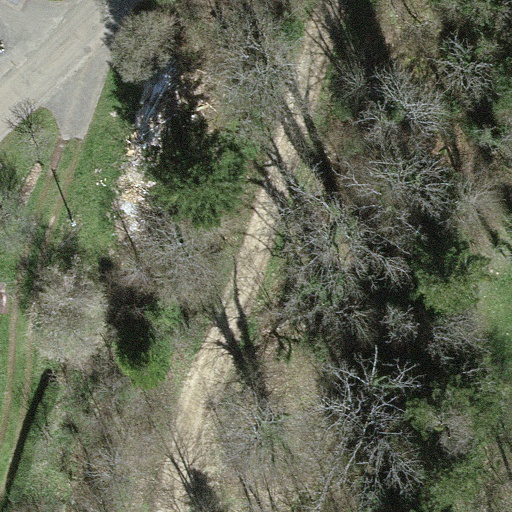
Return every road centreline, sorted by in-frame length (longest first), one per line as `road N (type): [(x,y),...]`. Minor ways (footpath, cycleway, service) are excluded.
road 1 (track): [(165,511),(187,401),(322,0)]
road 2 (tertiary): [(0,106),(98,0)]
